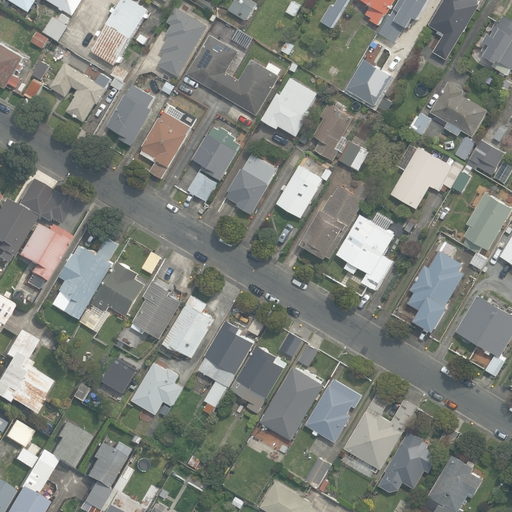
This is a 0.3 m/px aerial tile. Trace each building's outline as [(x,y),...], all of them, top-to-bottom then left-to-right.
[(65,9),(75,15),(84,0),(11,0),(31,12),(38,0),(49,0),(62,8),(62,9),(64,11),(65,9)] [(93,51),(117,65),(119,62),(122,62),(125,57),(123,56),(146,16),(149,18),(151,14),(148,13),(150,10),(140,4),(142,0),(123,0),(118,9),(115,7),(113,11),(116,13),(104,32),(100,30),(98,34),(101,36),(93,51)] [(236,0),(230,10),(248,21),(259,3),(253,0),(236,0)] [(323,21),(334,28),(350,0),(339,0),(336,6),(333,4),(323,21)] [(371,20),(380,25),(387,14),(389,15),(397,0),(363,0),(371,5),(373,6),(367,14),(373,18),(371,20)] [(399,0),(397,3),(413,12),(405,24),(410,27),(405,37),(414,42),(420,33),(416,31),(415,25),(421,29),(427,20),(428,21),(441,0),(399,0)] [(435,52),(448,60),(481,5),(473,0),(445,0),(431,26),(445,34),(435,52)] [(216,6),(208,1),(204,9),(212,14),(216,6)] [(288,13),(296,17),(302,6),(294,1),(288,13)] [(209,25),(177,8),(169,22),(173,24),(167,35),(170,37),(162,51),(166,53),(159,65),(180,77),(209,25)] [(45,32),(60,42),(70,26),(67,24),(71,18),(64,13),(60,19),(55,16),(45,32)] [(511,20),(504,16),(501,21),(499,19),(493,30),(495,31),(493,35),(490,34),(486,42),(488,43),(483,51),(488,54),(487,56),(494,61),(491,65),(509,75),(511,69),(511,20)] [(347,45),(362,54),(376,31),(361,22),(347,45)] [(241,30),(234,41),(250,51),(257,39),(241,30)] [(33,42),(44,49),(51,38),(39,31),(33,42)] [(138,40),(145,45),(149,39),(142,34),(138,40)] [(188,74),(258,115),(281,76),(280,75),(283,69),(271,62),(268,67),(253,59),(241,80),(235,76),(228,72),(240,51),(212,34),(188,74)] [(297,53),(304,57),(312,43),(305,39),(297,53)] [(283,50),(290,54),(296,46),(288,41),(283,50)] [(0,83),(8,88),(11,83),(19,87),(24,79),(16,74),(19,70),(21,71),(25,65),(22,64),(26,57),(0,42),(0,83)] [(69,111),(87,122),(98,103),(99,104),(109,88),(108,87),(113,79),(103,73),(98,81),(68,62),(52,87),(68,97),(75,86),(80,89),(76,95),(78,96),(69,111)] [(113,74),(125,81),(135,66),(129,63),(124,70),(118,66),(113,74)] [(293,63),(290,70),(296,72),(299,65),(293,63)] [(327,72),(334,77),(339,70),(332,65),(327,72)] [(125,83),(117,78),(113,85),(121,90),(125,83)] [(282,96),(279,94),(264,120),(279,129),(280,127),(298,137),(314,113),(310,111),(320,93),(292,78),(282,96)] [(27,95),(36,100),(45,84),(36,79),(27,95)] [(176,86),(168,82),(164,90),(172,94),(176,86)] [(463,130),(474,136),(490,110),(463,95),(466,91),(450,82),(433,112),(449,122),(446,127),(460,135),(463,130)] [(122,138),(134,146),(155,110),(151,107),(157,97),(135,84),(129,94),(128,93),(109,126),(124,134),(122,138)] [(386,115),(394,102),(386,97),(379,110),(386,115)] [(345,153),(352,140),(345,136),(356,117),(346,111),(345,111),(348,106),(338,100),(335,106),(331,103),(323,117),(326,119),(316,136),(321,139),(322,139),(317,150),(335,160),(341,150),(345,153)] [(152,171),(164,178),(171,167),(190,135),(189,134),(193,127),(163,109),(159,115),(162,117),(145,146),(146,147),(144,150),(157,158),(157,159),(158,160),(152,171)] [(413,128),(423,135),(433,119),(422,112),(420,116),(418,115),(412,125),(414,126),(413,128)] [(511,131),(504,126),(496,140),(504,145),(511,131)] [(203,169),(223,180),(240,151),(238,150),(242,144),(237,141),(240,137),(223,127),(221,130),(216,127),(212,134),(211,133),(196,159),(205,165),(203,169)] [(397,140),(400,133),(391,130),(388,137),(397,140)] [(457,154),(467,160),(477,142),(467,137),(457,154)] [(478,167),(494,176),(507,153),(482,139),(468,163),(478,169),(478,167)] [(352,141),(341,161),(359,172),(371,152),(352,141)] [(453,189),(454,187),(468,164),(447,152),(443,159),(421,146),(419,149),(412,145),(400,165),(407,170),(393,194),(419,209),(432,186),(441,191),(445,184),(453,189)] [(239,206),(254,215),(271,186),(269,185),(279,169),(255,154),(246,170),(243,168),(229,192),(231,193),(228,198),(239,205),(239,206)] [(322,165),(332,171),(334,166),(325,160),(322,165)] [(511,164),(505,161),(495,177),(506,183),(511,173),(511,164)] [(463,193),(473,176),(470,174),(474,168),(468,164),(454,187),(463,193)] [(280,203),(303,217),(321,187),(320,187),(325,179),(302,165),(289,186),(286,185),(283,189),(287,191),(280,203)] [(190,190),(208,201),(219,183),(201,172),(190,190)] [(304,244),(328,259),(329,257),(332,259),(373,190),(362,184),(356,194),(341,185),(335,196),(333,195),(304,244)] [(38,217),(39,215),(48,199),(52,191),(42,185),(37,194),(29,189),(19,206),(38,217)] [(490,250),(511,212),(511,206),(487,192),(469,224),(472,226),(466,237),(468,238),(465,244),(479,253),(483,246),(490,250)] [(0,255),(0,257),(8,262),(12,256),(13,257),(36,217),(4,199),(0,206),(0,242),(1,243),(0,244),(0,249),(3,251),(0,255)] [(48,199),(39,215),(49,220),(58,205),(48,199)] [(361,215),(337,256),(369,274),(364,282),(378,290),(395,261),(384,255),(395,235),(361,215)] [(412,233),(416,224),(406,219),(401,227),(412,233)] [(34,282),(40,286),(43,280),(46,282),(72,238),(69,236),(70,234),(61,229),(60,231),(51,225),(48,231),(37,224),(18,255),(35,266),(31,273),(37,277),(34,282)] [(56,304),(83,320),(115,264),(111,262),(121,245),(109,238),(101,252),(96,249),(90,249),(82,245),(77,254),(74,253),(70,261),(71,262),(63,277),(68,280),(63,289),(64,290),(56,304)] [(511,239),(502,256),(511,261),(511,239)] [(417,321),(436,332),(451,307),(448,306),(467,273),(462,270),(465,264),(442,250),(431,268),(426,265),(412,290),(417,292),(410,303),(422,311),(417,321)] [(145,268),(154,273),(164,257),(155,252),(145,268)] [(483,269),(488,259),(478,252),(472,263),(483,269)] [(157,276),(174,286),(185,268),(167,258),(157,276)] [(111,306),(129,316),(148,284),(138,279),(141,273),(133,269),(132,266),(129,264),(126,263),(123,263),(120,260),(94,304),(107,312),(111,306)] [(148,329),(163,339),(184,302),(172,296),(174,291),(155,281),(146,296),(149,298),(135,322),(131,331),(140,336),(143,332),(145,333),(148,329)] [(177,348),(195,358),(217,320),(205,312),(210,304),(194,294),(165,344),(176,350),(177,348)] [(10,399),(35,414),(40,406),(38,404),(52,381),(28,367),(31,363),(26,360),(38,340),(20,330),(19,331),(4,323),(15,305),(0,295),(0,331),(2,328),(15,335),(5,354),(10,358),(0,374),(0,398),(7,403),(10,399)] [(511,338),(511,313),(480,295),(459,332),(488,348),(486,352),(490,354),(492,351),(496,354),(487,370),(498,377),(509,357),(503,354),(511,338)] [(82,321),(96,330),(103,319),(100,317),(101,316),(98,313),(97,315),(89,310),(82,321)] [(250,330),(259,336),(269,319),(260,313),(250,330)] [(245,330),(228,320),(206,356),(208,357),(201,370),(219,381),(207,401),(209,402),(205,409),(213,414),(230,385),(232,386),(257,344),(255,342),(255,341),(243,334),(245,330)] [(284,350),(295,356),(305,340),(293,333),(284,350)] [(130,344),(120,339),(116,347),(126,352),(130,344)] [(250,406),(260,413),(290,363),(270,351),(269,349),(266,347),(263,347),(259,344),(233,388),(253,400),(250,406)] [(301,361),(311,366),(320,350),(310,344),(301,361)] [(134,400),(158,414),(166,401),(174,406),(185,387),(177,383),(182,375),(171,368),(170,370),(157,362),(134,400)] [(108,376),(112,369),(106,366),(102,374),(108,376)] [(262,422),(292,439),(325,384),(323,383),(324,381),(317,376),(318,374),(308,368),(305,372),(295,366),(262,422)] [(321,432),(338,442),(354,416),(349,413),(354,405),(358,408),(365,395),(336,378),(333,385),(332,384),(308,424),(317,430),(315,433),(319,435),(321,432)] [(72,396),(81,401),(89,389),(79,384),(72,396)] [(346,448),(383,470),(420,407),(406,399),(393,421),(383,415),(394,397),(381,389),(346,448)] [(46,408),(41,416),(53,422),(57,415),(46,408)] [(6,436),(24,447),(34,431),(16,420),(6,436)] [(42,511),(49,502),(33,493),(34,491),(37,493),(56,460),(72,468),(90,436),(65,422),(57,436),(60,439),(51,455),(31,443),(26,451),(21,448),(15,459),(31,469),(19,489),(20,489),(7,511),(42,511)] [(438,444),(449,451),(461,432),(450,425),(438,444)] [(385,487),(392,492),(401,490),(405,482),(416,489),(427,470),(431,473),(442,455),(429,447),(431,444),(425,441),(426,440),(411,431),(387,471),(389,472),(382,483),(385,487)] [(132,441),(137,444),(141,438),(135,435),(132,441)] [(83,501),(100,511),(112,490),(108,488),(131,449),(117,441),(113,449),(101,443),(93,457),(96,459),(87,476),(95,481),(83,501)] [(134,453),(140,457),(144,450),(138,446),(134,453)] [(190,463),(198,468),(203,460),(195,454),(190,463)] [(453,454),(429,496),(444,505),(443,507),(440,505),(436,511),(463,511),(464,510),(462,508),(470,494),(474,496),(484,479),(472,473),(475,467),(453,454)] [(307,481),(319,489),(333,464),(321,456),(307,479),(308,479),(307,481)] [(326,480),(320,489),(328,494),(334,485),(326,480)] [(0,511),(2,511),(15,490),(0,481),(0,511)] [(270,511),(321,511),(313,507),(315,504),(278,481),(262,507),(270,511)] [(249,502),(240,495),(234,504),(244,511),(249,502)] [(82,502),(79,509),(85,511),(86,511),(87,511),(88,511),(96,511),(97,511),(82,502)]
